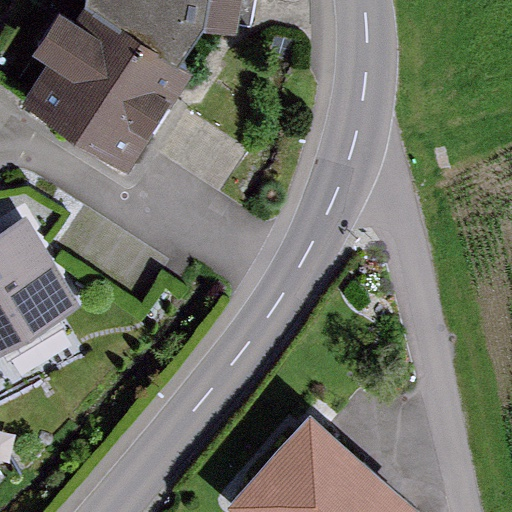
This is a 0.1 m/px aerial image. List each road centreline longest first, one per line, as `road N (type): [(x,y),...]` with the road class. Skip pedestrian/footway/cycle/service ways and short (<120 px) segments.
road 1 (residential): [(470,511),(395,189),(357,132)]
road 2 (residential): [(0,160),(67,171),(150,219),(203,227),(290,284)]
road 3 (unclassified): [(105,511),(290,284)]
road 4 (unclassified): [(290,284),(357,132)]
road 5 (unclassified): [(357,132),(366,80),(364,0)]
